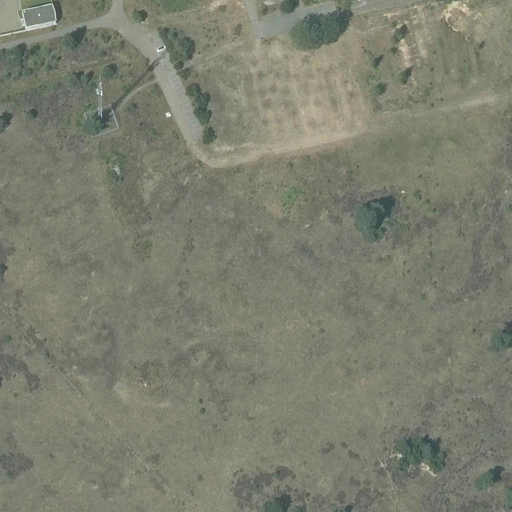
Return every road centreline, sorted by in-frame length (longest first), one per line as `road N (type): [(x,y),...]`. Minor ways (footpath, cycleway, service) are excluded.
road 1 (unclassified): [(118,17),(151,54),(190,142)]
road 2 (unclassified): [(0,47),(118,17)]
